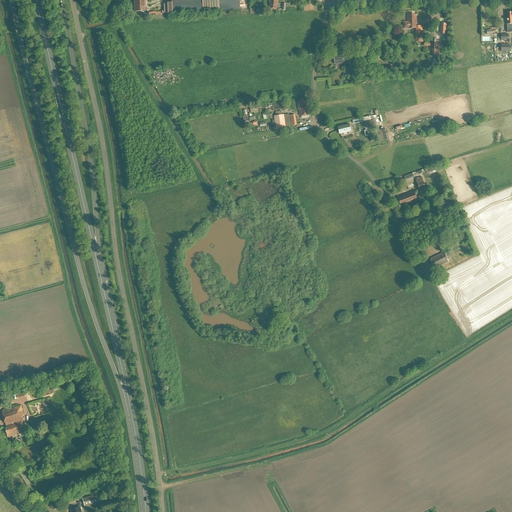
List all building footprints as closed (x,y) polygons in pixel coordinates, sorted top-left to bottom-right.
[(134,0),(134,12),(145,11),(145,0),(134,0)] [(168,4),(165,4),(165,12),(168,12),(168,13),(219,11),(218,0),(202,0),(203,3),(168,4)] [(407,22),(403,22),(403,29),(416,28),(416,16),(414,16),(414,14),(407,14),(407,22)] [(438,44),(431,44),(424,44),(424,46),(431,47),(430,57),(437,57),(438,50),(440,50),(441,45),(438,45),(438,44)] [(366,61),(366,51),(358,51),(359,61),(366,61)] [(348,70),(356,69),(356,64),(349,64),(349,55),(335,56),(335,57),(333,57),(334,64),(347,63),(348,70)] [(300,116),(310,115),(307,99),(305,100),(305,99),(300,100),(300,102),(297,102),(298,110),(299,110),(300,116)] [(275,128),(297,125),(295,115),(289,116),(289,114),(274,116),(275,128)] [(374,129),(371,120),(363,122),(366,131),(374,129)] [(339,134),(352,131),(350,124),(338,127),(339,134)] [(387,140),(384,129),(377,131),(380,142),(387,140)] [(417,171),(403,177),(405,181),(419,175),(417,171)] [(407,186),(408,190),(418,186),(420,191),(426,189),(421,177),(415,179),(416,182),(407,186)] [(403,206),(417,200),(414,192),(404,196),(404,195),(398,198),(400,204),(402,204),(403,206)] [(444,244),(447,250),(457,246),(454,240),(444,244)] [(435,268),(448,262),(444,253),(431,259),(432,262),(431,262),(433,266),(434,266),(435,268)] [(5,422),(7,428),(5,429),(8,438),(14,436),(14,435),(24,432),(22,422),(24,421),(23,416),(24,416),(21,406),(2,412),(3,416),(2,416),(4,422),(5,422)] [(85,507),(100,503),(98,495),(83,499),(85,507)]
